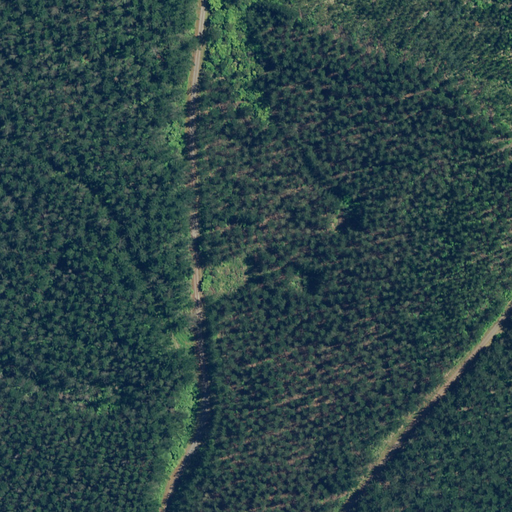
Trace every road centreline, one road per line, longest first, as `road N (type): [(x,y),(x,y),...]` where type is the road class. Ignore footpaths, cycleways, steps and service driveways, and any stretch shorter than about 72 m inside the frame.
road 1 (track): [(192,0),(190,152),(165,511)]
road 2 (track): [(351,511),(511,284)]
